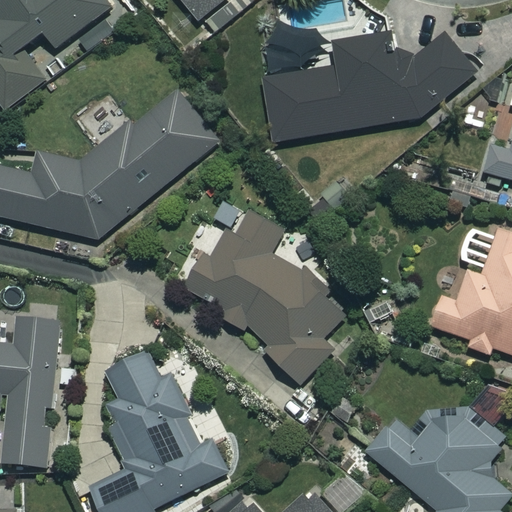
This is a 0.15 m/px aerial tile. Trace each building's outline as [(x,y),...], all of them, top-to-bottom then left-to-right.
[(0,0),(0,104),(6,113),(48,82),(25,52),(47,35),(60,51),(116,8),(109,0),(0,0)] [(181,0),(200,23),(228,0),(181,0)] [(335,70),(265,81),(274,144),(423,122),(483,74),(452,34),(420,58),(391,49),(389,39),(339,46),(340,54),(333,55),(335,70)] [(223,144),(179,88),(83,163),(39,152),(33,173),(0,165),(0,217),(99,240),(223,144)] [(511,143),(494,139),(485,175),(511,181),(511,143)] [(176,274),(277,351),(272,356),(306,387),(359,314),(327,292),(337,279),(226,202),(209,226),(205,222),(187,247),(192,251),(176,274)] [(462,262),(488,271),(486,279),(470,273),(460,301),(445,295),(434,328),(472,341),(470,348),(494,356),(496,349),(511,354),(511,237),(501,234),(499,240),(473,231),(462,262)] [(0,411),(8,412),(3,464),(48,469),(62,323),(20,319),(18,347),(0,345),(0,411)] [(121,400),(107,407),(114,422),(107,425),(129,471),(93,489),(104,511),(153,511),(231,474),(215,441),(205,446),(170,376),(162,380),(148,352),(107,371),(121,400)] [(485,382),(475,403),(498,413),(507,392),(485,382)] [(475,403),(469,399),(445,428),(433,419),(418,437),(399,420),(371,453),(440,510),(438,511),(502,511),(511,500),(511,489),(488,470),(511,441),(498,430),(502,425),(475,403)] [(345,472),(324,492),(342,511),(348,511),(367,495),(345,472)] [(286,511),(256,511),(248,502),(237,511),(331,511),(311,490),(286,511)]
